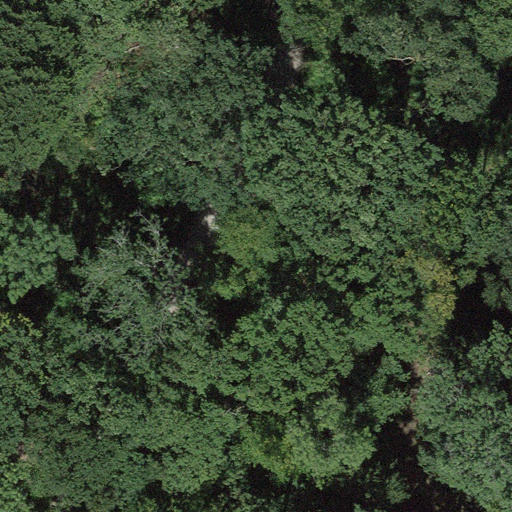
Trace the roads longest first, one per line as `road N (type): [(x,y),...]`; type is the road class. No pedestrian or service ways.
road 1 (track): [(317,0),(146,351)]
road 2 (track): [(146,351),(68,511)]
